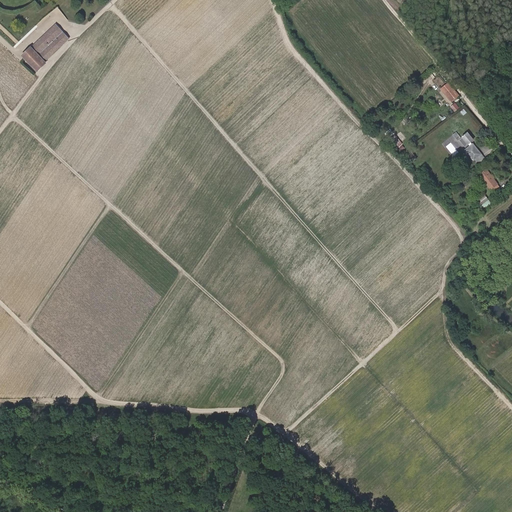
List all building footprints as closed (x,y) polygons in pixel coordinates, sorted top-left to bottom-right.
[(35,70),(69,39),(56,25),(22,56),(35,70)] [(459,95),(449,83),(441,89),(451,101),(457,96),(459,95)] [(395,134),(390,138),(397,147),(402,144),(395,134)] [(459,136),(456,138),(459,141),(460,140),(465,146),(468,143),(470,146),(465,150),(474,161),(482,154),(473,144),(472,144),(470,142),(473,140),(468,134),(461,138),(459,136)] [(412,151),(406,155),(412,162),(417,158),(412,151)] [(482,154),(474,161),(477,164),(485,158),(482,154)] [(480,176),(485,183),(490,189),(498,184),(487,169),(480,175),(480,176)] [(498,184),(490,189),(493,193),(500,188),(498,184)] [(479,204),(487,198),(485,194),(476,201),(479,204)] [(489,200),(487,198),(479,204),(481,207),(489,200)]
